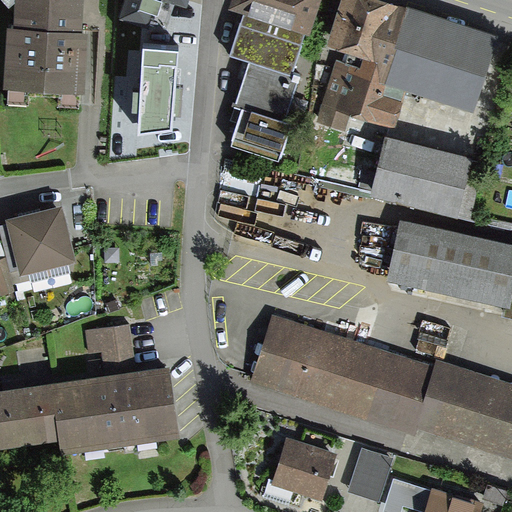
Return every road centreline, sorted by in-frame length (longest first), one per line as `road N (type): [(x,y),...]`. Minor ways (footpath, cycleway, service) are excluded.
road 1 (residential): [(225,511),(193,286),(196,168)]
road 2 (residential): [(196,168),(0,187)]
road 3 (residential): [(196,168),(212,0)]
